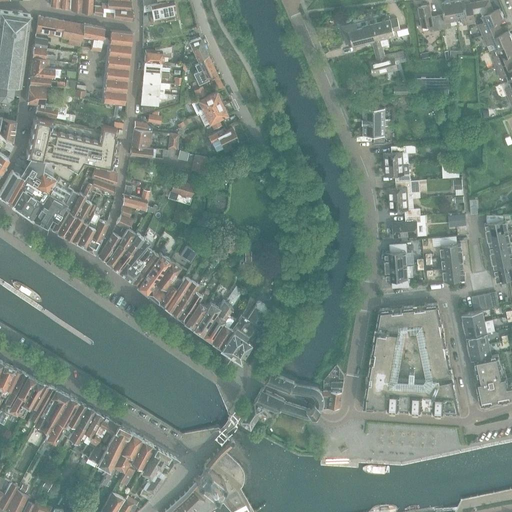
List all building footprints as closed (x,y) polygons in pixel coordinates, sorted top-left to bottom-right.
[(81,11),(81,0),(71,0),(70,9),(81,11)] [(81,0),(81,11),(91,13),(92,0),(81,0)] [(130,0),(107,0),(107,2),(101,2),(101,7),(103,7),(114,7),(129,9),(130,3),(130,0)] [(158,0),(157,0),(143,3),(143,10),(151,8),(153,17),(164,14),(165,19),(174,17),(173,13),(175,12),(173,3),(174,3),(173,0),(158,0)] [(450,20),(456,19),(452,0),(441,2),(443,13),(437,14),(440,29),(451,27),(450,20)] [(472,14),(470,2),(464,4),(463,0),(452,0),(456,19),(462,18),(463,24),(474,22),(473,14),(472,14)] [(482,35),(500,27),(498,21),(504,19),(499,8),(493,11),(488,0),(482,0),(470,2),(472,14),(473,14),(480,12),(484,22),(478,24),(482,35)] [(440,29),(437,14),(431,15),(429,4),(418,6),(421,26),(428,24),(429,31),(440,29)] [(103,7),(101,7),(95,6),(94,13),(102,14),(103,7)] [(131,9),(129,9),(114,7),(114,12),(106,11),(105,15),(130,20),(132,12),(131,9)] [(0,98),(7,99),(13,95),(16,95),(16,96),(19,97),(20,85),(30,14),(0,9),(0,98)] [(62,36),(64,19),(37,15),(35,32),(62,36)] [(381,45),(388,43),(386,36),(394,34),(393,30),(399,29),(396,17),(361,26),(362,27),(354,29),(353,24),(342,27),(346,42),(351,41),(352,46),(372,41),(373,47),(381,45)] [(82,39),(83,23),(64,19),(62,36),(68,37),(78,39),(82,39)] [(91,37),(93,24),(83,23),(82,39),(83,35),(91,37)] [(109,45),(109,41),(111,29),(103,28),(104,26),(93,24),(91,37),(92,37),(90,48),(99,50),(100,44),(109,45)] [(494,48),(511,40),(511,38),(508,30),(502,33),(500,27),(482,35),(486,45),(492,42),(494,48)] [(109,41),(130,44),(131,31),(111,29),(109,41)] [(169,34),(170,41),(180,39),(179,32),(169,34)] [(33,46),(46,48),(48,38),(35,36),(33,46)] [(200,36),(189,40),(195,54),(189,56),(192,61),(195,59),(208,53),(200,36)] [(77,45),(78,39),(68,37),(68,44),(77,45)] [(495,66),(511,59),(511,55),(511,53),(511,52),(511,40),(494,48),(497,54),(491,56),(495,66)] [(128,55),(130,44),(109,41),(109,45),(108,53),(128,55)] [(144,60),(160,61),(160,55),(171,56),(171,51),(170,51),(171,44),(160,46),(155,47),(154,50),(145,49),(144,60)] [(384,54),(381,45),(373,47),(377,61),(370,63),(373,75),(397,69),(396,66),(393,52),(384,54)] [(46,53),(46,48),(33,46),(32,56),(50,58),(49,59),(55,59),(55,54),(46,53)] [(127,67),(128,55),(108,53),(107,65),(127,67)] [(195,59),(192,61),(193,64),(195,63),(198,71),(197,71),(194,73),(199,83),(208,79),(207,76),(212,74),(219,89),(224,87),(208,53),(195,59)] [(56,60),(55,59),(49,59),(50,58),(32,56),(31,65),(48,67),(49,62),(56,62),(56,60)] [(508,80),(511,78),(511,59),(495,66),(499,77),(505,74),(508,80)] [(170,62),(160,61),(144,60),(143,70),(159,72),(159,65),(170,66),(170,62)] [(30,74),(50,76),(50,75),(57,75),(58,68),(48,67),(31,65),(30,74)] [(126,79),(127,67),(107,65),(105,77),(126,79)] [(169,73),(159,72),(143,70),(142,81),(158,82),(158,76),(169,77),(169,73)] [(50,80),(50,76),(30,74),(29,83),(46,84),(64,85),(64,81),(50,80)] [(448,91),(448,75),(417,75),(417,91),(448,91)] [(124,91),(126,79),(105,77),(104,88),(124,91)] [(168,83),(158,82),(142,81),(141,91),(157,92),(158,86),(169,87),(169,88),(175,88),(175,83),(174,83),(168,83)] [(44,103),(46,84),(29,83),(27,102),(36,102),(37,103),(38,102),(44,103)] [(394,84),(394,94),(410,93),(410,84),(394,84)] [(193,89),(197,98),(206,93),(202,85),(193,89)] [(123,103),(124,91),(104,88),(103,101),(123,103)] [(204,110),(222,102),(216,90),(198,99),(204,110)] [(167,93),(157,92),(141,91),(140,102),(141,102),(140,111),(155,107),(155,103),(156,103),(157,97),(167,98),(167,93)] [(66,107),(44,103),(38,102),(37,103),(35,112),(74,120),(75,114),(65,112),(66,107)] [(204,124),(210,122),(218,118),(227,114),(222,102),(204,110),(199,113),(204,124)] [(384,125),(389,125),(389,119),(384,118),(384,107),(363,107),(363,118),(362,118),(362,123),(363,123),(363,134),(374,134),(373,142),(384,142),(384,125)] [(161,114),(158,114),(159,111),(155,110),(152,112),(151,113),(148,113),(147,121),(160,122),(161,114)] [(0,189),(0,194),(31,216),(56,175),(70,183),(82,163),(83,161),(111,167),(113,152),(116,132),(115,132),(116,127),(101,124),(100,129),(51,119),(44,117),(34,115),(32,125),(30,132),(30,134),(25,155),(30,156),(25,165),(19,174),(12,169),(11,169),(9,173),(8,176),(0,189)] [(0,132),(5,136),(12,142),(13,141),(16,121),(2,118),(0,126),(0,132)] [(218,118),(210,122),(213,129),(222,125),(218,118)] [(133,127),(131,144),(148,146),(151,130),(151,127),(146,123),(146,122),(134,121),(133,127)] [(228,141),(237,137),(232,127),(224,131),(222,128),(208,135),(211,141),(211,140),(216,151),(223,147),(224,148),(230,145),(228,141)] [(12,144),(12,142),(5,136),(0,132),(0,140),(2,142),(3,140),(6,143),(8,141),(12,144)] [(168,147),(178,148),(180,134),(177,134),(177,133),(170,132),(168,147)] [(14,145),(12,144),(8,141),(6,143),(3,140),(2,142),(0,140),(0,170),(8,157),(0,152),(0,146),(1,145),(10,152),(14,145)] [(445,142),(440,146),(444,152),(449,148),(445,142)] [(131,144),(129,153),(151,156),(155,156),(156,148),(152,148),(152,147),(148,146),(131,144)] [(384,163),(409,162),(408,153),(406,150),(406,144),(391,145),(391,151),(384,152),(384,163)] [(193,162),(204,165),(206,159),(194,156),(193,162)] [(203,172),(204,165),(193,162),(191,169),(203,172)] [(395,180),(410,179),(410,172),(409,162),(384,163),(385,174),(395,173),(395,180)] [(212,178),(231,179),(232,166),(213,165),(212,178)] [(115,185),(116,171),(94,166),(90,178),(93,178),(115,185)] [(114,193),(115,185),(93,178),(90,184),(114,193)] [(174,178),(170,190),(180,193),(184,181),(174,178)] [(453,179),(454,189),(463,188),(462,178),(453,179)] [(389,198),(407,197),(416,196),(416,191),(420,190),(419,179),(410,179),(395,180),(396,186),(388,187),(389,198)] [(184,181),(180,193),(191,196),(195,184),(184,181)] [(67,191),(54,183),(52,182),(46,191),(31,216),(50,227),(71,190),(69,188),(67,191)] [(122,203),(131,206),(153,212),(157,205),(153,203),(152,206),(145,205),(146,199),(148,190),(143,189),(141,197),(130,195),(132,186),(126,184),(124,193),(123,193),(122,203)] [(57,229),(78,194),(71,190),(50,227),(57,229)] [(63,233),(83,198),(84,196),(82,194),(78,192),(78,194),(57,229),(63,233)] [(405,215),(420,214),(420,207),(408,208),(407,197),(389,198),(390,209),(405,208),(405,215)] [(69,237),(90,201),(83,198),(63,233),(69,237)] [(75,240),(92,211),(96,204),(90,201),(69,237),(75,240)] [(129,216),(131,206),(122,203),(119,213),(129,216)] [(83,245),(96,218),(98,214),(92,211),(75,240),(83,245)] [(133,218),(129,216),(119,213),(115,222),(123,226),(127,227),(133,218)] [(420,214),(405,215),(406,222),(393,223),(394,236),(417,234),(416,221),(421,221),(420,214)] [(485,230),(506,226),(505,219),(504,219),(503,215),(487,214),(486,222),(485,223),(486,229),(485,229),(485,230)] [(96,218),(83,245),(93,251),(99,240),(100,237),(106,221),(96,218)] [(105,259),(127,227),(123,226),(120,230),(118,234),(112,231),(98,254),(105,259)] [(489,242),(509,238),(506,226),(485,230),(487,240),(489,240),(489,242)] [(136,233),(134,232),(127,227),(105,259),(112,264),(136,233)] [(119,269),(143,237),(140,234),(135,231),(134,232),(136,233),(112,264),(119,269)] [(441,252),(462,249),(461,249),(460,243),(457,243),(456,235),(440,237),(441,245),(440,245),(441,252)] [(130,279),(152,250),(148,247),(152,243),(143,237),(119,269),(130,279)] [(490,255),(511,251),(509,238),(489,242),(491,251),(490,252),(490,255)] [(228,245),(234,250),(241,241),(233,240),(228,245)] [(385,266),(406,264),(405,251),(406,251),(406,243),(389,244),(390,251),(385,252),(385,260),(384,260),(385,266)] [(180,255),(188,261),(195,250),(186,245),(180,255)] [(443,266),(462,263),(462,260),(463,260),(462,249),(441,252),(443,266)] [(136,283),(158,254),(152,250),(130,279),(136,283)] [(146,291),(169,258),(160,251),(158,254),(136,283),(146,291)] [(494,267),(511,263),(511,254),(511,251),(490,255),(492,263),(493,263),(494,267)] [(158,301),(177,269),(180,265),(169,258),(146,291),(158,301)] [(462,263),(443,266),(444,280),(459,278),(459,279),(465,278),(465,272),(463,272),(462,263)] [(511,263),(494,267),(496,274),(494,274),(496,281),(502,280),(502,279),(511,277),(511,263)] [(406,264),(385,266),(385,271),(386,271),(387,279),(392,279),(392,287),(409,286),(408,277),(407,277),(406,264)] [(177,269),(158,301),(165,306),(183,275),(184,274),(177,269)] [(170,310),(190,279),(183,275),(165,306),(167,307),(170,310)] [(177,315),(197,283),(190,279),(170,310),(177,315)] [(184,320),(201,294),(197,291),(201,285),(197,283),(177,315),(184,320)] [(211,338),(226,313),(232,304),(242,290),(235,285),(225,300),(222,298),(218,304),(209,299),(205,305),(192,326),(211,338)] [(192,326),(205,305),(201,302),(209,290),(205,288),(201,294),(184,320),(192,326)] [(495,292),(490,292),(492,307),(499,305),(496,291),(495,291),(495,292)] [(489,293),(485,294),(484,293),(487,308),(492,307),(490,292),(489,292),(489,293)] [(479,294),(478,295),(481,309),(482,309),(487,308),(484,293),(483,294),(479,295),(479,294)] [(473,296),(472,296),(474,310),(481,309),(478,295),(477,295),(473,296)] [(235,319),(219,344),(239,357),(250,340),(257,324),(261,315),(266,309),(264,304),(260,301),(255,303),(247,315),(246,317),(243,315),(254,298),(250,296),(235,319)] [(445,333),(442,321),(441,321),(439,312),(440,312),(438,305),(437,302),(426,304),(426,302),(424,303),(424,304),(415,305),(415,304),(413,304),(413,305),(403,306),(403,305),(390,306),(391,308),(379,309),(376,327),(375,327),(373,339),(374,340),(372,349),(371,349),(369,362),(370,362),(368,375),(370,375),(369,381),(367,381),(365,393),(364,393),(363,406),(376,407),(376,406),(386,406),(386,408),(399,408),(399,407),(409,408),(409,409),(422,410),(422,409),(432,409),(432,411),(444,411),(444,410),(459,411),(459,407),(457,400),(453,378),(454,378),(451,365),(450,366),(448,356),(449,356),(447,343),(446,343),(444,333),(445,333)] [(463,325),(484,320),(482,310),(483,309),(482,309),(481,309),(474,310),(462,313),(462,314),(463,319),(462,319),(463,325)] [(219,344),(235,319),(226,313),(211,338),(219,344)] [(467,336),(487,332),(484,320),(463,325),(464,330),(466,330),(467,336)] [(468,347),(489,343),(487,332),(467,336),(468,341),(467,342),(468,347)] [(471,358),(489,355),(491,354),(489,343),(468,347),(469,353),(470,353),(471,358)] [(321,391),(319,388),(317,386),(315,385),(313,384),(295,382),(294,378),(279,372),(279,352),(274,352),(275,370),(271,369),(265,381),(279,385),(291,390),(310,393),(311,394),(312,394),(312,395),(313,395),(314,396),(314,397),(315,398),(315,399),(315,401),(314,402),(313,403),(312,405),(311,406),(309,407),(308,407),(307,407),(306,407),(285,401),(285,399),(283,397),(278,395),(276,394),(261,388),(254,400),(242,418),(252,425),(265,405),(265,404),(276,409),(280,408),(306,416),(308,416),(310,416),(312,415),(315,414),(317,413),(321,410),(323,407),(323,405),(324,403),(324,401),(324,399),(323,397),(323,395),(322,393),(321,391)] [(511,382),(508,384),(506,374),(503,375),(498,353),(491,354),(489,355),(498,400),(498,401),(511,399),(511,397),(511,382)] [(493,401),(498,400),(489,355),(471,358),(471,359),(475,358),(479,379),(476,380),(480,402),(481,405),(493,402),(493,401)] [(0,392),(13,366),(3,361),(0,367),(0,392)] [(8,394),(21,370),(13,366),(0,392),(0,402),(1,401),(5,393),(8,394)] [(7,410),(27,374),(21,370),(8,394),(4,402),(7,404),(4,409),(7,410)] [(23,415),(27,408),(42,382),(27,374),(7,410),(6,412),(0,409),(0,410),(0,422),(3,424),(11,409),(23,415)] [(340,406),(342,390),(342,388),(343,381),(331,381),(331,390),(321,391),(322,393),(323,395),(323,397),(324,399),(324,401),(324,403),(323,405),(323,407),(340,406)] [(32,410),(48,384),(42,382),(27,408),(32,410)] [(35,419),(54,388),(48,384),(32,410),(29,415),(35,419)] [(48,431),(69,395),(54,388),(35,419),(33,422),(48,431)] [(54,441),(57,436),(77,400),(69,395),(48,431),(45,436),(49,439),(54,441)] [(70,431),(86,405),(77,400),(57,436),(61,438),(63,433),(68,436),(70,431)] [(79,436),(94,410),(86,405),(70,431),(68,436),(76,441),(79,436)] [(87,442),(103,415),(94,410),(79,436),(83,439),(83,440),(87,442)] [(93,446),(97,440),(109,418),(103,415),(87,442),(93,446)] [(96,461),(117,423),(109,418),(97,440),(93,446),(85,461),(93,466),(96,461)] [(96,461),(108,468),(128,430),(117,423),(96,461)] [(124,470),(141,437),(128,430),(108,468),(100,482),(106,485),(114,469),(112,468),(114,465),(124,470)] [(165,511),(190,489),(195,484),(198,480),(214,492),(218,486),(223,480),(207,467),(208,466),(208,465),(210,463),(231,437),(228,434),(207,460),(203,465),(203,466),(199,471),(194,478),(195,478),(192,482),(185,490),(159,511),(165,511)] [(141,437),(124,470),(119,479),(125,483),(133,469),(132,469),(134,466),(131,464),(132,463),(140,467),(153,444),(141,437)] [(139,493),(148,499),(155,490),(165,476),(172,466),(177,459),(167,452),(155,445),(140,471),(148,475),(139,493)] [(41,488),(47,492),(53,481),(46,477),(41,488)] [(16,489),(18,486),(11,481),(4,493),(0,499),(0,506),(5,509),(16,489)] [(19,511),(27,495),(16,489),(5,509),(9,511),(19,511)] [(190,489),(165,511),(190,511),(204,500),(190,489)] [(115,511),(125,498),(111,491),(107,497),(99,511),(115,511)] [(125,498),(135,505),(138,501),(127,494),(125,498)] [(130,511),(136,505),(135,505),(125,498),(115,511),(126,511),(127,511),(130,511)] [(30,511),(35,502),(34,501),(33,504),(27,501),(21,511),(30,511)] [(35,502),(30,511),(47,511),(50,506),(35,502)]
